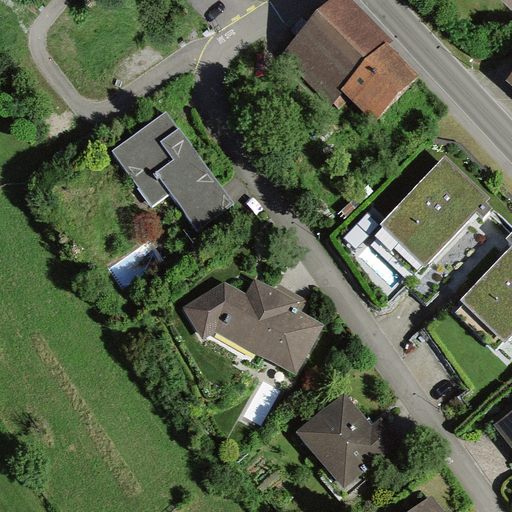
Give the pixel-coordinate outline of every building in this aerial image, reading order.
[(374,121),(420,76),(388,44),(392,41),(351,0),(331,0),(277,53),(326,102),(341,87),(374,121)] [(234,202),(166,112),(112,152),(153,207),(170,194),(197,229),(234,202)] [(384,227),(374,237),(414,275),(423,266),(425,268),(477,213),(484,219),(494,208),(487,201),(491,197),(445,154),(380,224),(384,227)] [(455,311),(496,350),(504,341),(506,342),(511,335),(511,231),(504,239),(511,246),(461,301),(462,303),(455,311)] [(216,331),(295,376),(324,326),(301,313),(308,300),(280,284),(276,290),(256,279),(247,295),(226,283),(183,307),(201,339),(216,331)] [(345,392),(297,432),(347,496),(370,477),(367,472),(400,442),(381,419),(373,426),(345,392)] [(511,413),(495,426),(511,448),(511,413)] [(444,511),(430,496),(411,511),(444,511)]
